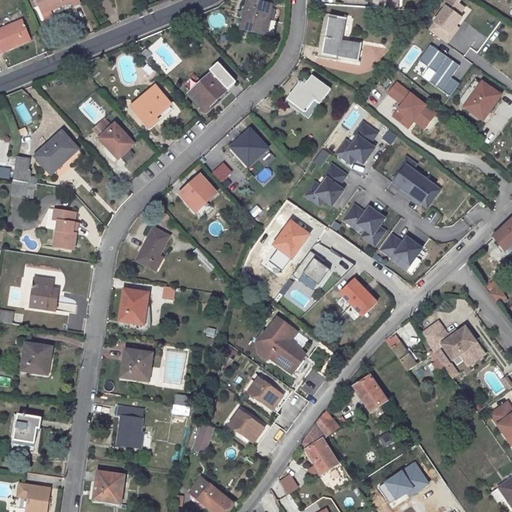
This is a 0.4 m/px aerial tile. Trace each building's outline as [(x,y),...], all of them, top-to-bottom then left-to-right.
[(72,6),(80,3),(78,0),(35,0),(42,14),(70,2),(72,6)] [(252,0),(246,0),(240,29),(266,36),(270,20),(268,20),(272,5),(252,0)] [(408,8),(408,0),(395,0),(394,7),(408,8)] [(451,10),(456,4),(452,0),(447,7),(451,10)] [(209,22),(218,27),(223,18),(214,13),(209,22)] [(332,57),(337,58),(358,62),(361,46),(340,42),(344,19),(331,16),(327,38),(325,38),(322,51),(333,53),(332,57)] [(0,52),(1,52),(30,39),(22,19),(0,28),(0,52)] [(459,83),(452,78),(460,65),(430,44),(412,71),(450,96),(459,83)] [(145,64),(140,71),(148,76),(152,70),(145,64)] [(221,65),(189,93),(202,107),(213,98),(215,100),(236,81),(221,65)] [(312,76),(307,82),(305,85),(302,83),(299,81),(287,99),(304,111),(313,99),(319,103),(330,89),(312,76)] [(483,120),(499,98),(501,95),(482,82),(481,83),(474,78),(458,101),(464,106),(464,107),(483,120)] [(436,114),(397,83),(388,94),(402,105),(393,117),(408,128),(414,121),(417,116),(427,124),(436,114)] [(131,106),(148,127),(157,119),(155,116),(171,103),(155,86),(131,106)] [(204,110),(215,100),(213,98),(202,107),(204,110)] [(285,101),(297,110),(308,119),(319,103),(313,99),(304,111),(287,99),(285,101)] [(24,103),(16,107),(23,123),(31,119),(24,103)] [(417,116),(414,121),(424,129),(427,124),(417,116)] [(347,117),(301,182),(312,190),(358,125),(347,117)] [(99,138),(114,154),(116,152),(121,157),(135,144),(114,123),(99,138)] [(233,150),(248,166),(266,149),(250,130),(238,141),(240,143),(233,150)] [(63,159),(66,162),(78,150),(62,132),(35,156),(49,172),(63,159)] [(231,147),(233,150),(240,143),(238,141),(231,147)] [(27,182),(34,183),(36,183),(36,178),(29,177),(30,171),(27,171),(29,158),(16,157),(13,180),(27,182)] [(63,159),(49,172),(51,175),(66,162),(63,159)] [(212,172),(221,182),(232,172),(223,162),(212,172)] [(428,209),(443,187),(405,163),(391,185),(428,209)] [(0,176),(10,177),(11,168),(0,166),(0,176)] [(269,170),(258,173),(261,181),(271,178),(269,170)] [(199,176),(179,194),(196,212),(216,193),(199,176)] [(13,180),(11,195),(25,197),(27,182),(13,180)] [(34,183),(27,182),(25,197),(32,198),(34,183)] [(359,212),(367,202),(360,197),(353,208),(359,212)] [(57,221),(54,247),(73,250),(76,233),(72,233),(74,222),(75,213),(54,210),(53,220),(57,221)] [(397,248),(414,224),(398,213),(381,237),(397,248)] [(511,218),(494,236),(505,250),(511,243),(511,218)] [(298,250),(309,234),(291,221),(276,242),(280,245),(278,248),(289,256),(295,248),(298,250)] [(151,269),(159,255),(169,237),(153,228),(136,261),(151,269)] [(381,237),(378,241),(395,252),(397,248),(381,237)] [(318,289),(331,264),(341,269),(346,260),(314,243),(296,277),(318,289)] [(216,268),(197,247),(191,252),(211,273),(216,268)] [(292,258),(298,250),(295,248),(289,256),(292,258)] [(162,258),(159,255),(151,269),(155,271),(162,258)] [(245,272),(242,277),(253,285),(256,281),(245,272)] [(363,317),(379,301),(354,276),(338,292),(363,317)] [(34,278),(34,280),(30,307),(55,310),(57,296),(51,295),(52,289),(53,281),(34,278)] [(488,291),(495,302),(505,295),(498,284),(488,291)] [(164,286),(162,298),(174,300),(176,288),(164,286)] [(143,324),(145,306),(147,294),(123,290),(119,321),(129,323),(143,324)] [(345,311),(353,319),(359,313),(351,305),(345,311)] [(128,326),(145,329),(149,307),(145,306),(143,324),(129,323),(128,326)] [(22,322),(22,314),(14,313),(13,322),(22,322)] [(0,321),(7,323),(8,316),(0,314),(0,321)] [(465,359),(480,349),(464,327),(456,333),(449,339),(446,335),(437,322),(421,334),(432,351),(441,344),(452,359),(460,353),(465,359)] [(292,339),(297,332),(292,329),(284,340),(305,356),(292,339)] [(454,330),(446,335),(449,339),(456,333),(454,330)] [(266,334),(263,332),(256,341),(259,352),(268,358),(269,356),(270,355),(263,350),(261,341),(266,334)] [(385,340),(407,371),(415,365),(399,342),(400,341),(395,336),(389,340),(388,338),(385,340)] [(32,368),(46,370),(47,359),(50,359),(52,347),(25,343),(21,370),(31,372),(32,368)] [(465,359),(469,365),(484,354),(480,349),(465,359)] [(144,381),(146,365),(150,366),(152,353),(125,350),(121,377),(144,381)] [(432,363),(438,372),(444,368),(433,352),(430,354),(435,362),(432,363)] [(47,359),(46,370),(32,368),(31,372),(47,374),(50,359),(47,359)] [(353,387),(370,411),(387,400),(370,375),(353,387)] [(258,378),(248,392),(270,407),(279,393),(258,378)] [(270,407),(277,412),(287,399),(279,393),(270,407)] [(189,407),(191,397),(178,395),(177,406),(189,407)] [(511,410),(507,403),(490,415),(511,446),(511,410)] [(174,405),(173,413),(188,416),(189,407),(177,406),(174,405)] [(117,407),(115,416),(121,417),(117,445),(135,447),(137,432),(140,433),(143,410),(117,407)] [(240,410),(230,424),(251,439),(261,426),(240,410)] [(325,411),(323,414),(336,429),(339,427),(325,411)] [(18,414),(14,440),(34,443),(37,427),(40,428),(42,418),(18,414)] [(317,422),(326,437),(336,429),(323,414),(317,422)] [(329,442),(326,437),(317,422),(302,443),(306,449),(305,449),(322,475),(338,464),(326,444),(329,442)] [(200,424),(192,444),(200,447),(208,428),(200,424)] [(251,439),(258,445),(268,431),(261,426),(251,439)] [(388,431),(378,437),(384,448),(394,442),(388,431)] [(489,454),(493,466),(507,461),(503,449),(489,454)] [(122,489),(124,476),(98,472),(93,500),(116,503),(118,488),(122,489)] [(290,475),(280,480),(288,495),(298,489),(290,475)] [(227,511),(234,505),(222,494),(215,489),(206,481),(201,477),(189,492),(212,511),(227,511)] [(511,477),(500,486),(507,496),(506,497),(511,506),(511,477)] [(30,486),(25,511),(46,511),(49,489),(30,486)] [(218,486),(215,489),(222,494),(224,491),(218,486)] [(491,493),(497,502),(504,498),(497,489),(491,493)] [(296,511),(288,495),(278,499),(283,511),(296,511)]
